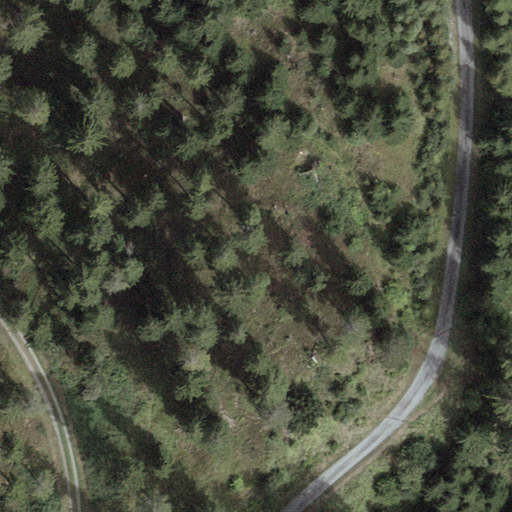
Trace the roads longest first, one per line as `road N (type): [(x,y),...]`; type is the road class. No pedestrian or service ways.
road 1 (track): [(269,511),(400,369),(460,196),(460,0)]
road 2 (track): [(0,376),(62,489),(62,511)]
